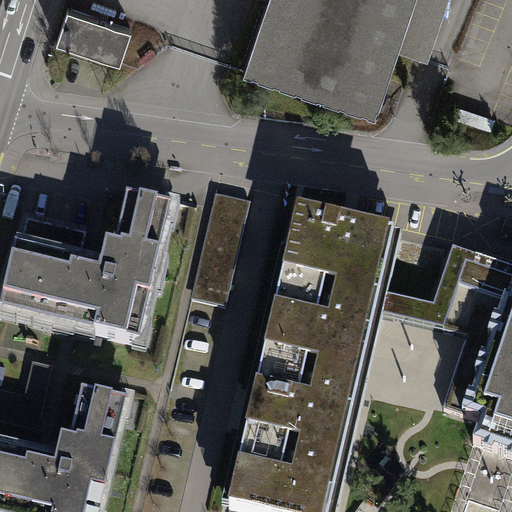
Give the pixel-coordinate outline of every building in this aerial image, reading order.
[(267,0),(244,73),(375,117),(399,50),(429,60),(448,0),(267,0)] [(132,33),(68,11),(57,45),(121,67),(132,33)] [(250,204),(216,197),(192,301),(226,309),(250,204)] [(15,250),(0,298),(0,315),(134,346),(139,325),(145,327),(167,232),(161,231),(166,210),(127,201),(116,250),(107,248),(100,277),(78,272),(87,235),(27,222),(20,251),(15,250)] [(394,237),(298,215),(262,370),(358,393),(376,317),(380,298),(394,237)] [(511,265),(484,256),(482,262),(453,253),(434,310),(380,298),(376,317),(469,339),(444,412),(481,425),(474,447),(484,450),(486,451),(487,446),(495,449),(493,453),(495,454),(497,455),(500,460),(505,457),(508,458),(509,459),(510,454),(511,454),(511,265)] [(0,392),(0,422),(43,433),(45,422),(41,421),(53,369),(33,365),(25,399),(0,392)] [(330,511),(358,393),(262,370),(229,511),(234,511),(330,511)] [(0,451),(0,511),(101,511),(122,427),(116,426),(121,404),(82,395),(70,444),(62,442),(55,471),(17,462),(19,456),(0,451)] [(486,451),(484,450),(483,454),(493,458),(495,454),(493,453),(495,449),(487,446),(486,451)]
